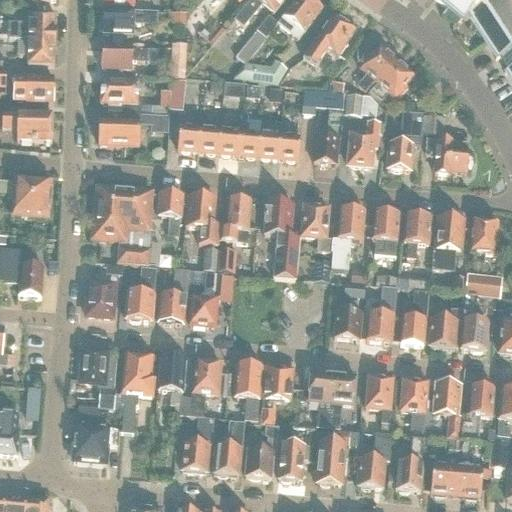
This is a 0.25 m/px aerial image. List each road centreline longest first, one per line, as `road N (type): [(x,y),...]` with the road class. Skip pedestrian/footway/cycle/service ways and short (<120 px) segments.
road 1 (residential): [(511,377),(61,338)]
road 2 (residential): [(511,207),(71,168)]
road 3 (residential): [(334,511),(103,486)]
road 4 (residential): [(511,157),(451,61),(373,0)]
road 5 (residential): [(61,338),(71,168)]
road 6 (residential): [(71,168),(76,0)]
road 7 (residential): [(47,480),(61,338)]
